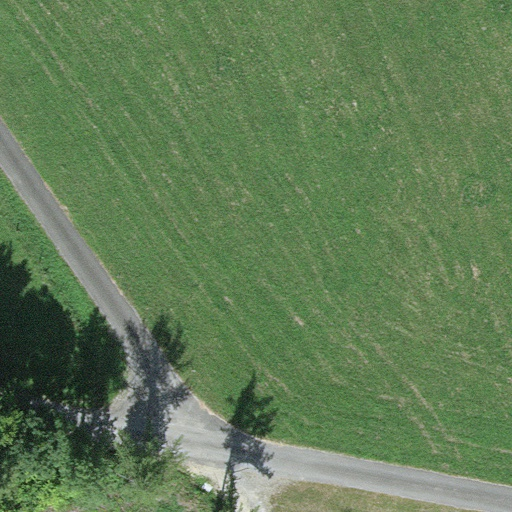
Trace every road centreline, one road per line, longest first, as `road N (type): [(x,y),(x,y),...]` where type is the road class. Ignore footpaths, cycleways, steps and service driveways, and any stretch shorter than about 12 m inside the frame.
road 1 (unclassified): [(0,411),(192,439),(511,502)]
road 2 (track): [(246,511),(0,136)]
